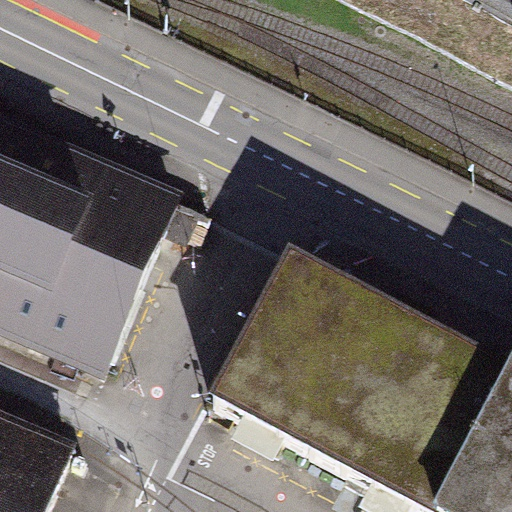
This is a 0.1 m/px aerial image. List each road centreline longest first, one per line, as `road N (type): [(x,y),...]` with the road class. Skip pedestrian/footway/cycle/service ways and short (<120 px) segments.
road 1 (primary): [(511,278),(0,27)]
road 2 (unknown): [(122,511),(146,432),(277,511)]
